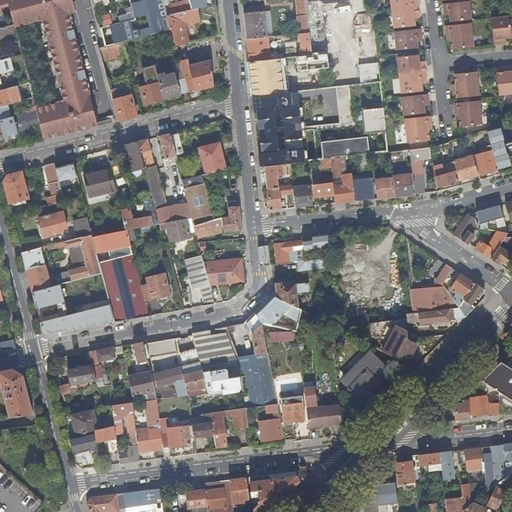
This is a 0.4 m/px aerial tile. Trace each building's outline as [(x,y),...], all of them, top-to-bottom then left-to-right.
[(75,11),(71,0),(0,0),(0,13),(1,13),(0,8),(0,7),(8,5),(13,25),(14,25),(15,28),(43,20),(63,101),(35,108),(36,110),(39,121),(44,140),(93,127),(97,126),(83,73),(73,33),(68,13),(75,11)] [(166,15),(162,0),(130,0),(136,19),(118,24),(118,23),(100,28),(101,29),(105,47),(170,29),(166,15)] [(192,10),(188,0),(162,0),(166,15),(192,10)] [(200,8),(215,5),(214,0),(188,0),(192,10),(200,8)] [(305,0),(309,33),(311,56),(302,57),(296,58),(284,59),(286,73),(328,68),(321,5),(351,1),(350,0),(305,0)] [(295,0),(297,18),(298,23),(299,31),(300,34),(309,33),(305,0),(295,0)] [(411,1),(411,0),(390,0),(392,11),(393,29),(414,27),(414,19),(413,16),(418,15),(417,0),(411,1)] [(449,12),(449,15),(450,23),(470,20),(468,2),(442,5),(443,12),(449,12)] [(263,4),(243,6),(246,37),(246,40),(271,37),(273,37),(273,34),(272,34),(266,35),(263,4)] [(202,20),(200,8),(192,10),(166,15),(170,29),(170,30),(171,30),(176,47),(191,42),(187,22),(202,20)] [(374,32),(372,14),(368,14),(353,16),(360,84),(379,82),(376,55),(374,32)] [(493,45),(502,44),(501,39),(504,39),(511,38),(509,17),(491,19),(493,45)] [(449,34),(449,39),(450,50),(472,48),(470,24),(444,27),(445,35),(449,34)] [(0,38),(16,35),(13,25),(0,28),(0,38)] [(416,38),(421,37),(420,29),(394,32),(396,51),(417,48),(416,41),(416,38)] [(309,33),(300,34),(301,49),(301,52),(302,57),(311,56),(309,33)] [(271,37),(246,40),(249,62),(270,60),(270,56),(268,41),(271,40),(271,37)] [(112,54),(125,50),(123,42),(105,47),(98,49),(99,53),(102,53),(111,50),(112,54)] [(11,57),(21,54),(19,48),(10,50),(11,57)] [(110,92),(112,92),(102,53),(99,53),(110,92)] [(2,89),(28,83),(21,54),(11,57),(9,57),(12,66),(0,69),(0,79),(1,83),(2,89)] [(418,66),(418,62),(417,55),(397,57),(400,94),(421,91),(421,84),(420,81),(425,81),(424,65),(418,66)] [(0,83),(1,83),(0,79),(0,69),(12,66),(9,57),(0,59),(0,83)] [(270,60),(249,62),(250,77),(284,73),(282,59),(276,60),(270,60)] [(180,94),(188,92),(187,90),(180,62),(179,60),(172,62),(174,71),(174,74),(165,76),(162,67),(155,68),(157,73),(163,99),(180,94)] [(180,62),(187,90),(194,89),(195,91),(213,87),(210,60),(189,67),(187,60),(180,62)] [(504,74),(504,70),(496,71),(498,97),(511,95),(511,72),(510,73),(504,74)] [(145,105),(163,100),(163,99),(157,73),(147,76),(148,83),(156,81),(157,83),(140,88),(145,105)] [(456,91),(452,91),(453,100),(478,97),(476,73),(454,75),(455,85),(456,91)] [(362,97),(362,102),(363,111),(382,109),(381,98),(379,82),(360,84),(358,85),(359,98),(362,97)] [(0,106),(4,105),(9,104),(33,98),(28,83),(2,89),(0,89),(0,106)] [(316,90),(318,107),(344,104),(362,102),(362,97),(359,98),(358,85),(316,90)] [(118,121),(136,116),(131,96),(129,96),(127,88),(112,92),(110,92),(117,119),(118,121)] [(301,129),(295,130),(295,134),(321,131),(318,107),(316,90),(298,92),(301,129)] [(298,92),(256,97),(256,102),(260,134),(295,130),(301,129),(298,92)] [(423,103),(428,103),(427,94),(401,97),(403,116),(424,113),(423,106),(423,103)] [(23,112),(24,114),(36,110),(35,108),(33,98),(9,104),(11,115),(23,112)] [(458,112),(458,118),(459,128),(481,125),(479,102),(453,104),(454,112),(458,112)] [(384,121),(382,109),(363,111),(365,132),(370,132),(385,130),(384,121)] [(27,125),(39,121),(36,110),(24,114),(27,125)] [(426,124),(430,124),(429,116),(403,119),(406,143),(428,140),(427,130),(426,124)] [(0,120),(0,138),(17,134),(13,117),(7,118),(0,120)] [(501,128),(488,131),(499,169),(511,166),(508,152),(506,153),(501,128)] [(307,145),(307,146),(308,161),(320,160),(320,161),(324,160),(330,160),(339,159),(356,157),(367,155),(387,153),(385,132),(375,133),(376,137),(366,138),(307,145)] [(170,136),(169,134),(158,136),(164,159),(162,160),(164,167),(177,164),(175,155),(170,136)] [(182,153),(177,134),(170,136),(175,155),(182,153)] [(185,220),(188,219),(191,219),(188,206),(172,211),(170,210),(169,207),(166,208),(155,166),(154,166),(147,139),(137,142),(144,169),(152,199),(156,215),(159,225),(165,224),(185,220)] [(0,151),(9,149),(7,141),(0,142),(0,151)] [(130,172),(144,169),(137,142),(124,145),(130,172)] [(205,174),(225,169),(218,143),(194,149),(196,158),(200,157),(205,174)] [(307,146),(283,149),(285,165),(290,165),(308,162),(308,161),(307,146)] [(473,157),(478,176),(497,170),(492,152),(490,147),(486,148),(488,152),(473,157)] [(411,169),(414,195),(424,194),(420,160),(430,159),(429,148),(409,150),(410,158),(411,169)] [(260,151),(262,168),(283,165),(285,165),(283,149),(260,151)] [(409,150),(389,152),(391,171),(395,170),(394,160),(410,158),(409,150)] [(367,155),(356,157),(358,174),(358,177),(369,175),(367,155)] [(456,171),(459,181),(478,176),(473,157),(472,156),(453,162),(456,171)] [(334,196),(334,204),(355,202),(351,175),(342,176),(339,159),(330,160),(331,167),(332,178),(342,177),(342,180),(343,185),(333,186),(334,196)] [(117,160),(108,162),(110,170),(112,176),(121,174),(117,160)] [(321,169),(331,167),(330,160),(324,160),(320,161),(321,169)] [(43,197),(45,206),(63,202),(58,182),(55,169),(53,164),(44,166),(51,195),(43,197)] [(55,169),(58,182),(76,177),(72,164),(55,169)] [(435,178),(438,188),(458,182),(455,172),(452,173),(450,165),(447,164),(442,166),(442,165),(434,167),(435,177),(435,178)] [(262,168),(260,168),(261,175),(266,175),(267,190),(279,188),(278,177),(284,176),(283,165),(262,168)] [(392,179),(394,197),(414,195),(411,169),(397,171),(397,177),(392,177),(392,179)] [(112,176),(110,170),(83,176),(89,198),(116,191),(112,176)] [(3,182),(8,203),(14,202),(20,200),(28,198),(21,172),(6,176),(3,182)] [(212,215),(202,175),(182,180),(185,196),(188,206),(191,219),(192,220),(212,215)] [(353,182),(356,202),(372,200),(371,190),(374,189),(373,182),(370,183),(369,177),(364,178),(364,180),(353,182)] [(312,180),(314,198),(334,196),(333,186),(332,182),(332,178),(312,180)] [(375,181),(377,199),(394,197),(392,179),(385,180),(382,180),(375,181)] [(309,186),(293,188),(295,209),(312,207),(309,186)] [(279,188),(267,190),(270,212),(281,211),(280,196),(285,196),(287,210),(295,209),(293,188),(293,187),(287,187),(279,188)] [(182,204),(169,207),(170,210),(172,211),(188,206),(185,196),(180,197),(182,204)] [(148,217),(156,215),(152,199),(144,201),(146,210),(147,210),(148,217)] [(242,230),(239,200),(227,201),(228,217),(222,218),(222,220),(223,232),(242,230)] [(507,233),(505,227),(500,206),(475,213),(479,228),(487,230),(485,223),(492,221),(495,231),(497,232),(507,233)] [(140,219),(148,217),(147,210),(146,210),(139,212),(140,219)] [(66,224),(62,212),(38,218),(43,238),(54,235),(53,232),(61,230),(60,226),(66,224)] [(133,230),(159,225),(156,215),(148,217),(140,219),(125,222),(124,222),(126,231),(133,230)] [(454,235),(469,245),(477,231),(475,230),(477,227),(474,220),(467,215),(454,235)] [(72,221),(77,239),(91,235),(90,230),(86,217),(72,221)] [(185,220),(165,224),(170,242),(190,237),(185,220)] [(223,232),(222,220),(193,226),(197,239),(223,232)] [(92,238),(100,236),(98,228),(90,230),(91,235),(92,238)] [(135,239),(133,230),(126,231),(128,240),(135,239)] [(491,259),(499,247),(500,245),(505,238),(507,233),(497,232),(487,247),(480,242),(475,249),(491,259)] [(91,235),(77,239),(21,253),(31,292),(33,291),(101,274),(99,263),(96,253),(92,238),(91,235)] [(328,235),(301,238),(302,241),(304,261),(330,258),(328,235)] [(511,245),(511,237),(505,238),(500,245),(511,245)] [(294,261),(294,262),(296,262),(304,261),(302,241),(274,245),(276,263),(294,261)] [(96,253),(99,263),(132,254),(130,247),(96,253)] [(491,259),(500,265),(502,263),(505,265),(511,255),(499,247),(491,259)] [(114,323),(149,317),(144,300),(140,286),(132,254),(99,263),(101,274),(114,323)] [(203,264),(201,255),(185,259),(192,289),(209,285),(203,264)] [(380,258),(382,277),(395,276),(393,257),(380,258)] [(304,261),(296,262),(297,271),(331,267),(330,258),(304,261)] [(376,278),(382,277),(380,258),(374,259),(376,278)] [(209,285),(243,281),(241,260),(203,264),(209,285)] [(452,270),(446,265),(437,279),(437,282),(441,285),(452,270)] [(140,286),(144,300),(169,295),(164,275),(146,279),(147,285),(140,286)] [(447,294),(458,308),(474,284),(461,275),(452,288),(451,288),(449,291),(447,294)] [(276,297),(297,308),(295,294),(308,293),(307,283),(282,286),(282,282),(275,283),(276,297)] [(458,308),(465,317),(470,312),(467,310),(476,298),(481,289),(474,284),(458,308)] [(413,313),(418,313),(434,311),(434,310),(442,309),(440,289),(438,289),(438,288),(419,290),(421,305),(412,306),(413,313)] [(478,299),(484,291),(481,289),(476,298),(478,299)] [(293,332),(296,332),(301,310),(297,308),(276,297),(274,296),(247,322),(250,333),(251,333),(262,326),(271,327),(280,317),(287,320),(285,330),(293,332)] [(454,320),(458,325),(465,317),(458,308),(442,310),(434,311),(418,313),(419,323),(438,321),(438,322),(454,320)] [(413,313),(412,314),(404,314),(405,324),(419,323),(418,313),(413,313)] [(368,324),(369,338),(381,337),(380,322),(368,324)] [(382,352),(403,363),(414,343),(407,339),(406,331),(396,325),(382,352)] [(250,408),(255,408),(277,405),(262,326),(251,333),(255,355),(238,358),(245,377),(250,408)] [(223,335),(222,328),(216,329),(217,334),(204,336),(203,332),(192,334),(196,350),(201,367),(209,393),(231,390),(231,394),(238,393),(238,389),(241,389),(239,377),(229,379),(228,371),(226,370),(210,373),(210,369),(234,365),(235,362),(225,334),(223,335)] [(294,340),(293,332),(270,335),(271,344),(294,340)] [(15,349),(12,339),(0,341),(0,342),(2,351),(15,349)] [(144,344),(147,360),(148,362),(149,366),(179,362),(177,354),(174,343),(173,339),(144,344)] [(143,342),(133,344),(138,363),(147,360),(144,344),(143,342)] [(115,359),(113,347),(88,352),(92,365),(95,379),(100,378),(102,378),(100,365),(98,365),(98,361),(115,359)] [(180,367),(188,396),(209,393),(201,367),(196,350),(180,353),(177,354),(179,362),(180,367)] [(386,369),(369,353),(342,381),(350,388),(348,390),(353,395),(355,394),(361,400),(369,391),(370,392),(379,383),(376,380),(386,369)] [(127,371),(124,359),(117,361),(118,367),(118,368),(119,373),(127,371)] [(149,366),(148,362),(143,363),(146,372),(139,374),(144,394),(148,393),(149,401),(157,400),(155,394),(149,366)] [(511,369),(501,363),(486,377),(482,381),(477,384),(475,397),(470,398),(472,416),(488,414),(488,417),(499,415),(499,404),(487,405),(486,396),(487,385),(511,400),(511,369)] [(95,379),(92,365),(68,370),(71,385),(95,379)] [(155,394),(157,400),(188,396),(180,367),(153,375),(157,387),(172,383),(173,385),(175,385),(177,393),(171,394),(170,390),(162,391),(162,393),(155,394)] [(0,382),(9,417),(32,415),(25,389),(22,376),(11,369),(0,371),(0,382)] [(139,374),(128,376),(133,402),(138,402),(137,396),(144,394),(139,374)] [(68,384),(60,386),(62,394),(70,392),(68,384)] [(303,390),(308,428),(342,424),(339,406),(316,409),(315,401),(315,395),(314,395),(313,388),(303,390)] [(456,421),(471,419),(468,397),(469,394),(463,392),(456,399),(459,402),(463,402),(463,404),(456,405),(454,408),(456,421)] [(282,423),(292,422),(305,421),(301,395),(279,398),(282,423)] [(132,403),(131,403),(137,444),(137,447),(138,452),(163,449),(159,417),(157,400),(149,401),(144,401),(148,428),(141,429),(136,429),(132,403)] [(131,403),(112,405),(114,426),(116,437),(122,436),(120,415),(126,414),(128,435),(131,434),(132,444),(137,444),(131,403)] [(214,435),(215,446),(226,444),(223,419),(235,417),(235,422),(234,422),(235,430),(248,428),(246,413),(246,409),(211,414),(214,435)] [(93,410),(64,417),(69,437),(94,431),(98,430),(93,410)] [(193,436),(193,437),(214,435),(211,414),(205,414),(206,424),(192,426),(192,427),(193,436)] [(159,417),(163,449),(190,445),(189,436),(193,436),(192,427),(167,430),(167,426),(166,416),(159,417)] [(261,442),(283,439),(281,427),(281,423),(280,420),(258,423),(260,430),(260,434),(261,442)] [(283,439),(284,441),(295,439),(293,425),(281,427),(283,439)] [(114,426),(98,430),(94,431),(96,442),(107,440),(109,456),(118,455),(117,449),(116,437),(114,426)] [(492,468),(495,486),(511,472),(511,444),(490,447),(491,455),(492,468)] [(89,446),(92,468),(99,467),(97,445),(89,446)] [(118,455),(119,464),(139,462),(138,452),(137,447),(129,448),(127,453),(123,454),(123,449),(117,449),(118,455)] [(483,470),(480,448),(465,450),(467,467),(467,472),(483,470)] [(467,467),(465,450),(458,451),(460,467),(467,467)] [(451,452),(440,454),(442,470),(443,480),(455,479),(451,452)] [(440,454),(418,456),(420,467),(429,466),(429,472),(442,470),(440,454)] [(485,468),(492,468),(491,455),(483,456),(485,468)] [(414,471),(413,462),(396,464),(399,485),(406,484),(415,482),(414,471)] [(490,490),(495,486),(492,468),(485,468),(486,480),(489,480),(490,490)] [(0,511),(34,511),(40,505),(0,469),(0,511)] [(253,509),(253,511),(268,511),(284,497),(298,482),(296,477),(295,472),(249,478),(251,498),(258,497),(259,501),(258,502),(258,503),(258,504),(253,509)] [(511,472),(495,486),(504,491),(509,493),(511,486),(511,472)] [(383,486),(375,487),(377,496),(377,499),(381,499),(396,497),(394,476),(382,477),(383,486)] [(246,478),(229,481),(231,502),(234,502),(249,500),(246,478)] [(222,481),(204,484),(205,491),(223,489),(222,481)] [(229,481),(222,481),(223,489),(226,508),(232,507),(231,502),(229,481)] [(284,497),(287,500),(302,485),(298,482),(284,497)] [(447,511),(454,511),(462,511),(471,504),(469,488),(469,485),(464,485),(464,491),(462,491),(463,498),(446,500),(447,511)] [(506,497),(511,500),(511,494),(509,493),(504,491),(504,492),(495,488),(486,506),(495,510),(501,496),(505,498),(506,497)] [(162,511),(159,489),(124,494),(125,511),(162,511)] [(223,489),(205,491),(206,507),(207,511),(232,511),(232,507),(226,508),(223,489)] [(187,490),(184,491),(187,509),(206,507),(205,491),(188,493),(187,490)] [(125,511),(124,494),(91,498),(86,504),(88,511),(125,511)] [(364,511),(378,511),(378,510),(377,499),(377,496),(363,498),(364,511)] [(483,511),(485,508),(473,503),(471,504),(462,511),(483,511)]
